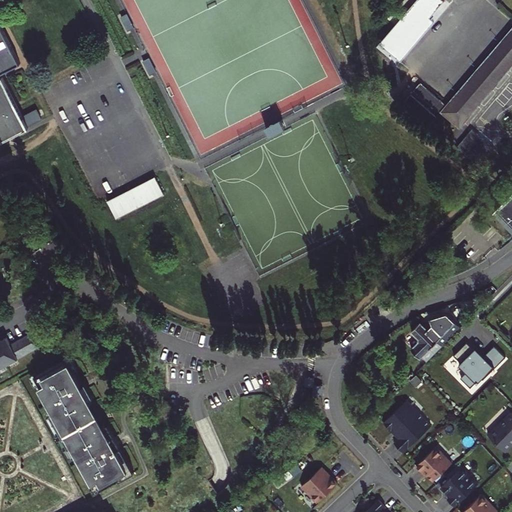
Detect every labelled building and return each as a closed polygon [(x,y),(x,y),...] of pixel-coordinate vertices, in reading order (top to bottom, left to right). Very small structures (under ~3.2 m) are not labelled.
[(420,8),(410,0),(407,0),(395,15),(406,25),(420,8)] [(0,141),(28,128),(2,77),(0,78),(0,74),(21,65),(0,24),(0,141)] [(511,29),(441,111),(459,126),(511,65),(511,29)] [(155,177),(108,201),(117,218),(164,194),(155,177)] [(511,223),(511,193),(497,208),(511,223)] [(442,344),(461,326),(447,312),(430,318),(432,325),(427,330),(442,344)] [(0,368),(39,348),(44,345),(32,322),(16,331),(20,339),(0,349),(0,368)] [(420,322),(412,330),(419,338),(419,342),(412,349),(420,358),(430,349),(430,348),(438,340),(427,330),(420,322)] [(4,335),(0,336),(0,349),(20,339),(16,331),(15,329),(4,335)] [(485,378),(507,356),(496,345),(484,357),(469,342),(456,354),(463,361),(461,364),(468,371),(462,376),(472,386),(478,381),(479,382),(484,378),(485,378)] [(84,382),(70,357),(55,365),(38,374),(57,409),(53,410),(76,454),(97,491),(101,489),(99,486),(130,469),(116,442),(115,440),(107,425),(102,427),(90,404),(94,402),(85,385),(84,382)] [(316,376),(307,375),(307,384),(315,384),(315,393),(324,394),(324,383),(316,383),(316,376)] [(405,401),(417,413),(420,411),(415,405),(408,398),(405,401)] [(396,441),(405,450),(433,424),(420,411),(417,413),(405,401),(385,420),(393,429),(396,426),(400,431),(397,433),(401,437),(396,441)] [(511,411),(491,433),(508,450),(511,445),(511,411)] [(438,445),(418,464),(423,469),(424,468),(429,473),(435,479),(454,461),(438,445)] [(324,464),(323,465),(333,476),(334,475),(324,464)] [(325,494),(340,481),(334,475),(333,476),(323,465),(303,483),(319,500),(325,494)] [(450,486),(450,489),(448,491),(452,495),(449,497),(456,504),(480,482),(464,465),(446,482),(450,486)] [(483,492),(463,511),(495,511),(499,509),(483,492)] [(387,511),(389,510),(385,506),(388,504),(381,497),(364,511),(387,511)]
